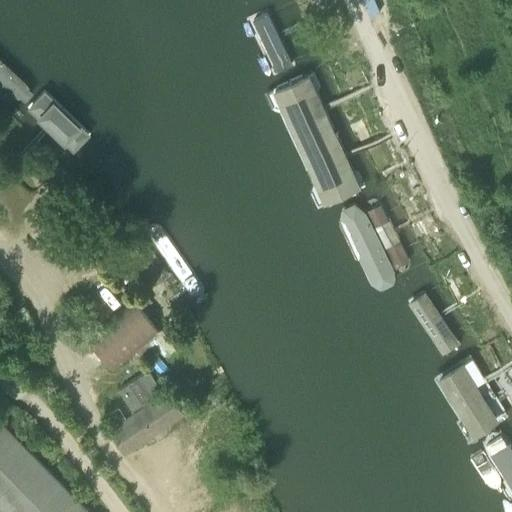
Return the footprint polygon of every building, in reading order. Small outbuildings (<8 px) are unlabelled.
[(308,58),(283,0),(264,9),(289,66),(308,58)] [(35,84),(0,53),(0,78),(22,99),(35,84)] [(281,100),(303,150),(340,134),(318,84),(281,100)] [(90,131),(44,87),(29,103),(75,147),(90,131)] [(303,150),(325,201),(363,184),(340,134),(303,150)] [(84,169),(94,179),(119,153),(108,143),(84,169)] [(389,280),(347,204),(323,217),(365,293),(389,280)] [(405,264),(374,204),(359,212),(391,271),(405,264)] [(213,292),(161,222),(149,231),(201,301),(213,292)] [(457,343),(423,290),(410,298),(444,351),(457,343)] [(85,338),(114,371),(160,330),(141,306),(133,297),(85,338)] [(502,409),(465,359),(432,383),(469,433),(502,409)] [(159,390),(145,368),(117,387),(130,408),(159,390)] [(109,429),(124,451),(182,411),(167,390),(125,418),(118,408),(111,413),(118,423),(109,429)] [(0,502),(9,511),(91,511),(0,419),(0,502)] [(220,451),(241,438),(231,422),(218,432),(215,428),(208,433),(220,451)] [(511,444),(501,427),(482,440),(511,487),(511,444)] [(511,511),(511,496),(484,453),(467,464),(497,511),(511,511)]
